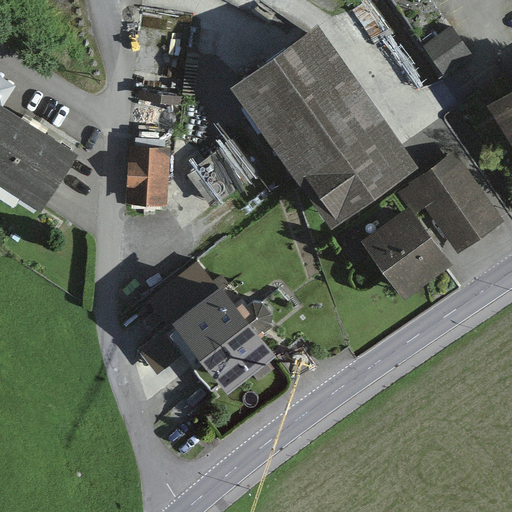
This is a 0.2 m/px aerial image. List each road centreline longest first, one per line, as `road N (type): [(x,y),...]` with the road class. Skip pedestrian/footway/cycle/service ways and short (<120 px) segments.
road 1 (unclassified): [(184,510),(114,352),(108,267),(118,89),(98,0)]
road 2 (secondary): [(511,267),(424,324),(184,510)]
road 3 (unknown): [(511,236),(416,102)]
